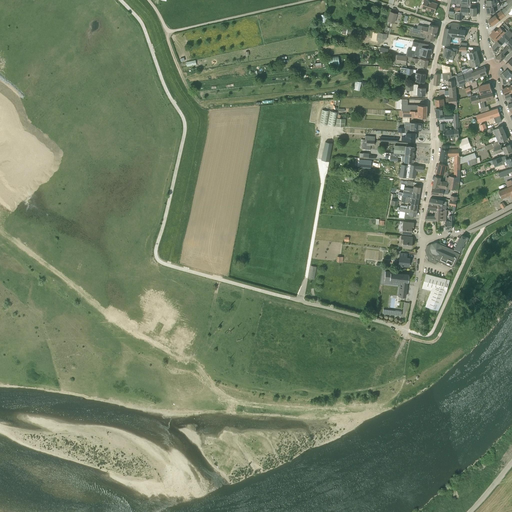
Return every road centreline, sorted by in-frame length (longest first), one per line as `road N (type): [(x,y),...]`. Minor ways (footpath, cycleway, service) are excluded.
road 1 (track): [(136,0),(200,122),(167,265)]
road 2 (residential): [(422,239),(434,142),(431,74),(444,23)]
road 3 (unclassified): [(289,298),(406,329),(422,239)]
road 4 (track): [(299,301),(324,128),(336,130)]
road 5 (track): [(300,74),(189,84),(166,31)]
road 6 (track): [(410,338),(437,339),(483,241),(511,225)]
road 7 (residential): [(166,31),(323,0)]
